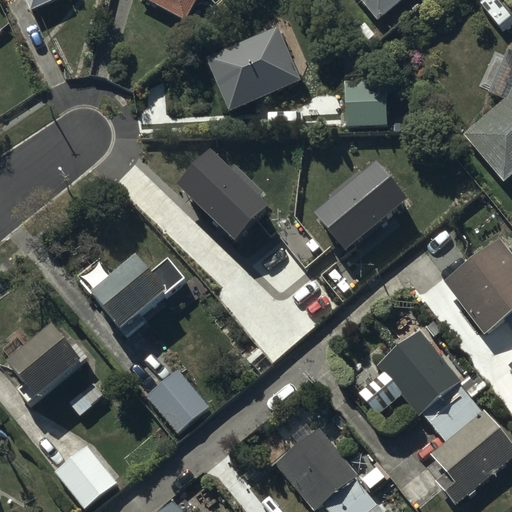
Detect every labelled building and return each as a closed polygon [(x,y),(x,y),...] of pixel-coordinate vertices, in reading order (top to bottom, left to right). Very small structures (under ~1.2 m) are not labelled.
[(26,0),(32,12),(57,0),(26,0)] [(199,0),(144,0),(188,22),(199,0)] [(357,0),(376,21),(380,18),(381,20),(404,0),(357,0)] [(276,30),(207,60),(230,112),(299,82),(276,30)] [(511,55),(508,54),(491,94),(505,100),(462,136),(503,184),(511,177),(511,55)] [(385,82),(344,82),(345,128),(386,128),(385,82)] [(315,181),(256,152),(206,258),(280,293),(289,274),(274,267),(315,181)] [(511,257),(499,239),(441,281),(482,338),(505,321),(511,330),(511,363),(509,366),(511,369),(511,257)] [(139,259),(92,296),(127,339),(148,322),(142,314),(185,280),(170,261),(152,275),(139,259)] [(59,327),(12,362),(31,387),(22,393),(31,405),(90,361),(77,344),(74,346),(59,327)] [(462,384),(418,333),(379,368),(383,373),(357,396),(376,419),(399,399),(418,420),(422,417),(445,444),(431,455),(445,471),(433,482),(456,509),(511,460),(511,443),(484,412),(481,414),(458,387),(462,384)] [(209,408),(179,371),(147,398),(178,435),(209,408)] [(83,394),(71,405),(81,417),(104,396),(95,385),(84,395),(83,394)] [(307,427),(294,437),(302,447),(277,466),(314,511),(323,504),(329,511),(383,511),(378,505),(375,507),(355,482),(357,480),(318,432),(313,436),(307,427)] [(118,484),(88,448),(56,474),(87,511),(118,484)] [(181,511),(174,502),(162,511),(181,511)]
